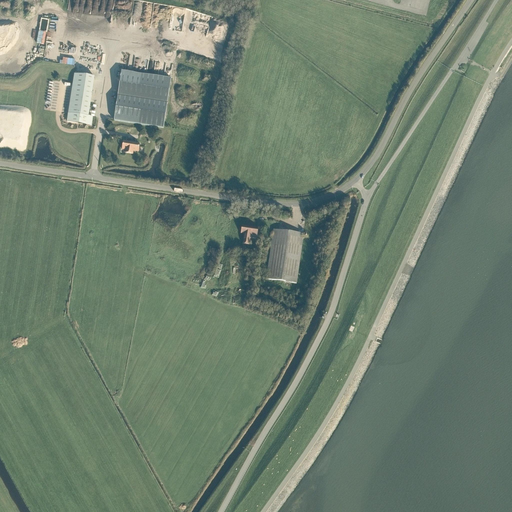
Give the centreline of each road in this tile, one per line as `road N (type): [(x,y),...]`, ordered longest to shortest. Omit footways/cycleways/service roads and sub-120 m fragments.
road 1 (unclassified): [(268,511),(336,413),(484,86),(511,46)]
road 2 (unclassified): [(355,182),(309,203),(279,205),(0,164)]
road 3 (track): [(368,199),(321,334),(223,511)]
road 4 (unclassified): [(498,0),(368,199),(355,182)]
road 5 (unclassified): [(355,182),(473,0)]
